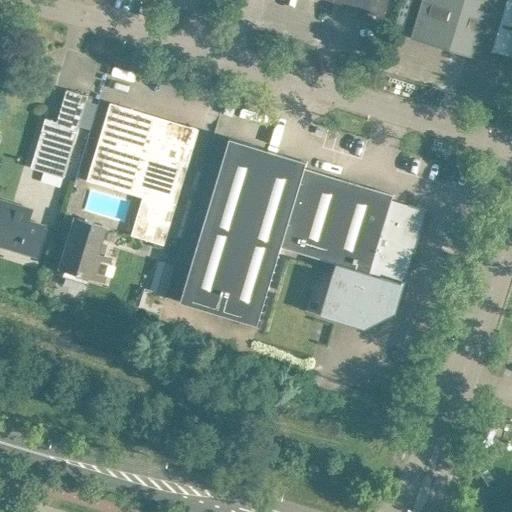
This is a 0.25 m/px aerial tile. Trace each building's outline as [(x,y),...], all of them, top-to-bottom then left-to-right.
[(325,0),(384,18),(388,0),(325,0)] [(511,56),(511,55),(511,0),(422,0),(411,38),(489,61),(492,50),(511,56)] [(145,63),(148,54),(127,48),(125,57),(145,63)] [(64,178),(88,96),(68,90),(58,122),(46,118),(31,168),(64,178)] [(112,104),(89,180),(144,196),(132,235),(164,245),(199,130),(112,104)] [(281,247),(305,168),(307,162),(230,139),(181,302),(258,325),(281,247)] [(396,313),(427,210),(392,200),(394,195),(305,168),(281,247),(336,264),(320,315),(366,329),(396,313)] [(0,199),(0,240),(20,246),(18,251),(37,256),(46,226),(30,221),(32,213),(0,204),(1,200),(0,199)] [(77,219),(61,267),(105,280),(111,258),(99,254),(107,227),(77,219)] [(165,297),(175,265),(161,261),(151,292),(165,297)]
